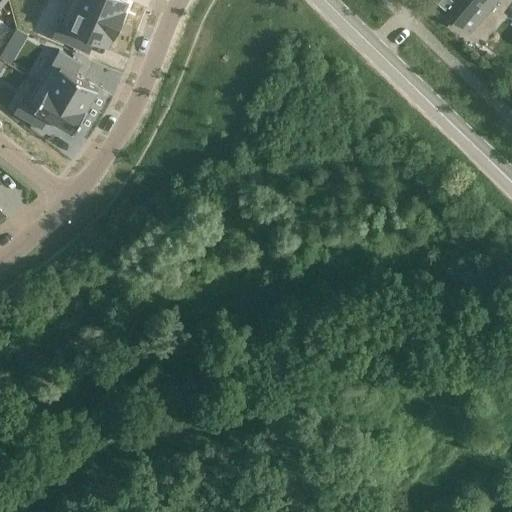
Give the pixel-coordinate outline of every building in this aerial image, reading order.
[(60,22),(54,35),(78,45),(83,34),(107,44),(112,35),(113,35),(119,22),(69,0),(60,22)] [(69,0),(119,22),(125,9),(123,8),(126,0),(69,0)] [(438,0),(437,2),(470,31),(496,0),(438,0)] [(511,29),(481,65),(499,81),(511,65),(511,29)] [(41,81),(40,82),(86,109),(86,108),(97,89),(99,87),(75,74),(82,63),(59,50),(41,81)] [(22,99),(15,111),(42,127),(49,116),(73,130),(74,131),(87,108),(86,108),(86,109),(40,82),(41,81),(40,81),(27,102),(22,99)]
